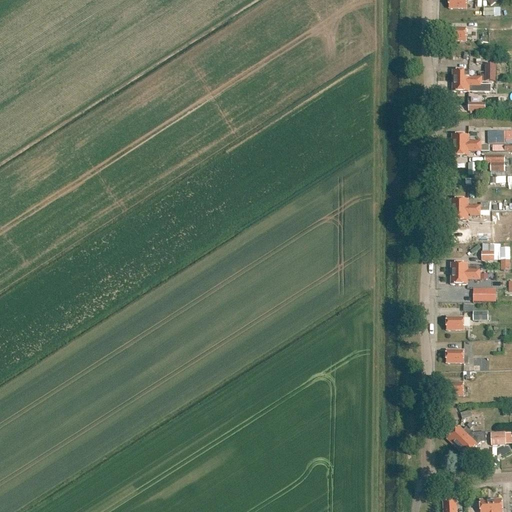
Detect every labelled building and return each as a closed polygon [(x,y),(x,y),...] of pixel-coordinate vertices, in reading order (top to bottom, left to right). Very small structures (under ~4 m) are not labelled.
[(449,0),(449,10),(466,10),(471,10),(471,6),(466,6),(466,0),(449,0)] [(484,10),(484,18),(494,18),(494,10),(484,10)] [(449,43),(466,43),(466,42),(470,43),(470,39),(466,39),(466,30),(449,30),(449,43)] [(452,83),(481,83),(481,82),(491,82),(496,82),(496,66),(484,66),(484,75),(480,75),(480,78),(469,78),(469,72),(453,72),(452,83)] [(481,82),(481,83),(452,83),(452,93),(491,93),(491,82),(481,82)] [(468,104),(468,113),(485,113),(485,104),(468,104)] [(493,146),(504,146),(505,139),(498,139),(498,136),(493,135),(493,139),(481,139),(481,142),(469,142),(469,137),(452,136),(452,146),(489,146),(493,146)] [(489,152),(489,146),(452,146),(452,157),(468,158),(469,152),(489,152)] [(468,164),(468,177),(477,177),(477,164),(468,164)] [(505,173),(505,165),(490,165),(490,173),(505,173)] [(451,212),(480,212),(481,207),(468,207),(468,201),(452,201),(451,212)] [(451,212),(451,222),(468,222),(468,217),(480,217),(480,212),(451,212)] [(481,252),(481,262),(494,262),(494,261),(494,245),(483,245),(483,252),(481,252)] [(494,245),(494,261),(501,261),(509,261),(509,250),(500,251),(500,245),(494,245)] [(509,261),(501,261),(501,272),(510,272),(509,261)] [(480,276),(480,273),(482,273),(482,265),(451,265),(451,276),(480,276)] [(480,276),(451,276),(451,286),(468,286),(468,281),(487,281),(487,276),(480,276)] [(473,290),(473,303),(491,303),(492,291),(486,291),(486,290),(473,290)] [(473,322),(488,322),(488,313),(473,313),(473,322)] [(447,332),(464,332),(468,332),(468,328),(464,328),(464,319),(447,319),(447,332)] [(446,365),(464,365),(468,365),(468,358),(464,358),(464,352),(446,352),(446,365)] [(446,384),(446,397),(463,397),(468,397),(468,393),(463,393),(463,384),(446,384)] [(459,428),(447,441),(456,450),(472,434),(466,428),(463,432),(459,428)] [(472,434),(456,450),(465,459),(480,443),(486,443),(485,433),(472,434)] [(490,435),(491,447),(506,447),(505,434),(490,435)] [(491,511),(491,501),(480,502),(480,511),(491,511)] [(491,501),(491,511),(502,511),(502,501),(491,501)] [(443,504),(443,511),(456,511),(456,503),(443,504)]
